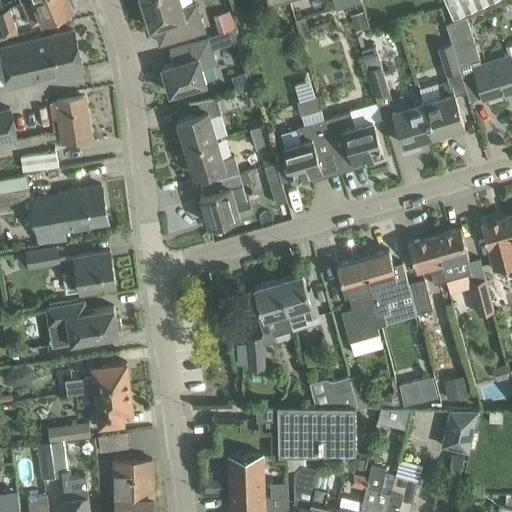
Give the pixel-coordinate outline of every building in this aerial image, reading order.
[(32,0),(42,22),(54,17),(73,9),(72,8),(68,0),(32,0)] [(138,0),(143,16),(146,15),(150,27),(153,27),(161,24),(167,41),(186,35),(203,30),(195,3),(182,7),(181,5),(179,0),(138,0)] [(490,0),(445,0),(453,16),(490,0)] [(16,33),(8,6),(0,9),(0,23),(1,26),(2,26),(5,36),(16,33)] [(235,27),(230,9),(214,13),(218,32),(235,27)] [(363,13),(351,17),(355,30),(368,26),(363,13)] [(444,23),(451,44),(457,65),(478,59),(465,16),(444,23)] [(10,85),(63,72),(82,67),(73,30),(1,47),(10,85)] [(169,93),(189,87),(205,82),(201,67),(215,63),(207,38),(169,49),(173,63),(162,66),(169,93)] [(458,68),(457,65),(451,44),(437,48),(445,73),(458,68)] [(367,69),(381,64),(375,45),(361,49),(367,69)] [(511,92),(511,59),(511,60),(509,55),(473,66),(483,96),(509,88),(511,93),(511,92)] [(381,64),(367,69),(375,94),(389,90),(381,64)] [(245,71),(231,76),(236,91),(250,87),(245,71)] [(423,101),(433,134),(464,125),(450,81),(439,85),(442,95),(423,101)] [(253,90),(244,93),(248,105),(256,103),(253,90)] [(185,146),(217,137),(210,114),(222,111),(217,95),(188,101),(192,114),(177,119),(185,146)] [(433,134),(423,101),(405,106),(402,95),(389,99),(402,143),(433,134)] [(63,141),(70,140),(89,137),(83,96),(57,100),(57,102),(49,103),(51,118),(60,117),(63,141)] [(315,97),(303,101),(307,114),(319,111),(315,97)] [(0,141),(15,138),(9,108),(0,109),(0,141)] [(322,118),(337,167),(382,154),(372,119),(354,125),(350,110),(323,118),(321,110),(320,110),(322,118)] [(297,128),(280,133),(284,145),(283,146),(286,158),(287,161),(292,178),(293,180),(337,167),(322,118),(307,122),(296,126),(297,128)] [(256,147),(270,143),(266,124),(252,127),(256,147)] [(209,169),(212,180),(240,172),(234,154),(223,157),(217,137),(185,146),(193,174),(209,169)] [(19,155),(22,170),(57,165),(55,150),(19,155)] [(268,181),(280,177),(279,174),(275,161),(264,165),(267,178),(268,181)] [(246,170),(240,172),(243,183),(250,181),(246,170)] [(243,183),(240,172),(212,180),(200,183),(204,194),(200,195),(208,223),(251,210),(247,197),(243,183)] [(0,212),(15,210),(17,223),(34,220),(39,246),(66,241),(64,229),(108,222),(101,184),(30,197),(26,173),(0,177),(0,212)] [(280,177),(268,181),(269,184),(275,203),(286,199),(281,180),(280,177)] [(511,234),(506,215),(480,222),(488,251),(502,247),(506,264),(511,261),(511,234)] [(460,227),(434,234),(446,278),(470,272),(470,271),(467,260),(466,257),(468,256),(465,246),(460,227)] [(433,282),(446,278),(434,234),(408,241),(416,271),(429,267),(433,282)] [(56,245),(26,250),(17,252),(19,267),(58,260),(56,245)] [(386,300),(412,293),(403,261),(393,264),(388,248),(362,256),(375,302),(372,302),(375,315),(382,313),(388,311),(386,300)] [(65,292),(95,287),(115,283),(109,249),(74,255),(74,256),(64,258),(67,272),(62,273),(65,292)] [(362,256),(336,263),(342,283),(345,293),(348,292),(357,290),(362,307),(352,309),(343,312),(350,341),(354,354),(382,346),(377,326),(385,323),(382,313),(375,315),(372,302),(375,302),(362,256)] [(277,279),(287,309),(300,305),(304,317),(317,313),(316,307),(310,287),(307,288),(301,272),(277,279)] [(416,311),(432,308),(424,277),(409,281),(416,311)] [(473,281),(469,282),(478,313),(493,308),(485,281),(487,281),(486,277),(473,281)] [(292,328),(287,309),(277,279),(253,286),(258,303),(255,304),(263,330),(272,328),(274,334),(292,328)] [(70,341),(98,336),(118,333),(113,305),(84,310),(82,300),(84,300),(84,298),(45,305),(49,323),(67,320),(70,341)] [(265,367),(263,335),(246,336),(248,368),(265,367)] [(95,389),(95,390),(96,390),(96,389),(128,385),(125,361),(92,365),(93,375),(66,379),(67,393),(95,389)] [(11,365),(6,371),(6,379),(14,385),(28,383),(33,377),(32,368),(26,363),(11,365)] [(495,381),(509,377),(506,364),(492,368),(495,381)] [(327,385),(333,404),(354,405),(356,405),(348,374),(331,379),(332,383),(327,385)] [(469,395),(465,374),(442,378),(446,400),(469,395)] [(332,383),(331,379),(325,376),(308,381),(314,404),(333,404),(327,385),(332,383)] [(433,376),(399,384),(404,404),(437,397),(433,376)] [(384,395),(384,401),(387,404),(392,405),(401,405),(395,383),(391,384),(393,391),(388,392),(384,395)] [(131,408),(128,385),(96,389),(96,390),(95,390),(97,407),(90,408),(92,424),(122,420),(121,410),(131,408)] [(354,405),(333,404),(314,404),(265,405),(265,417),(265,426),(277,425),(278,455),(355,453),(354,405)] [(379,406),(376,419),(404,423),(408,410),(409,406),(379,406)] [(449,408),(440,445),(468,452),(478,408),(449,408)] [(56,439),(66,438),(90,434),(88,421),(64,424),(64,428),(55,429),(56,439)] [(97,434),(100,450),(128,446),(125,430),(97,434)] [(66,440),(66,438),(56,439),(56,440),(49,441),(54,475),(68,473),(63,440),(66,440)] [(54,475),(49,441),(36,443),(41,477),(54,475)] [(262,453),(227,454),(229,511),(264,511),(264,508),(287,508),(286,482),(270,483),(271,495),(264,495),(262,453)] [(452,453),(445,483),(456,485),(463,456),(452,453)] [(113,459),(115,509),(114,511),(153,511),(153,496),(152,497),(152,458),(113,459)] [(308,511),(333,511),(335,506),(323,504),(327,490),(314,487),(319,468),(305,465),(294,471),(294,498),(310,502),(308,511)] [(349,484),(364,488),(367,474),(352,471),(349,484)] [(364,488),(359,511),(383,511),(388,492),(381,490),(383,478),(367,474),(364,488)] [(393,474),(383,511),(410,511),(418,480),(393,474)] [(220,478),(204,478),(204,491),(220,491),(220,478)] [(90,511),(87,482),(61,486),(64,511),(90,511)] [(0,511),(18,511),(18,506),(16,490),(0,492),(0,511)] [(18,506),(18,511),(49,511),(47,494),(27,497),(28,505),(18,506)]
